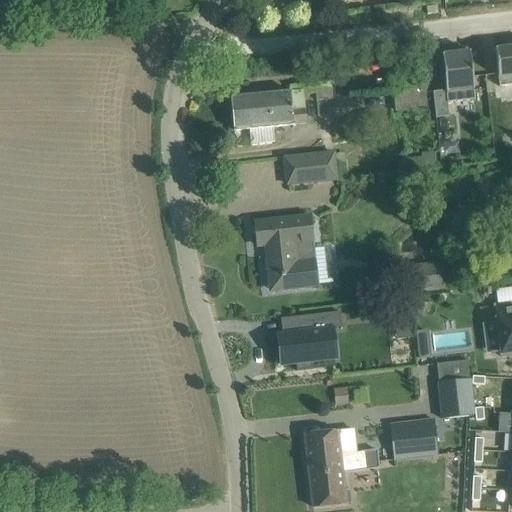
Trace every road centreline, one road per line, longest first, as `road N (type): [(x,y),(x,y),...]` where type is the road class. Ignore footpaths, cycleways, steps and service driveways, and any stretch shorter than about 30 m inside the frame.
road 1 (unclassified): [(238,511),(227,406),(180,235),(168,154),(172,93),(189,45)]
road 2 (residential): [(511,19),(227,49),(189,45)]
